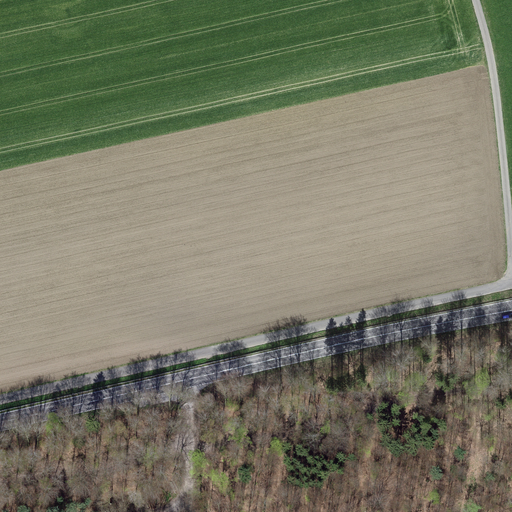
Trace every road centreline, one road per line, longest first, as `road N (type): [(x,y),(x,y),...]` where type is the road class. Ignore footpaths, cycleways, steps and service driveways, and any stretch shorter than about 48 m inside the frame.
road 1 (primary): [(0,422),(511,310)]
road 2 (track): [(0,487),(266,439),(511,380)]
road 3 (track): [(511,253),(495,83),(475,0)]
road 4 (track): [(191,378),(192,511)]
